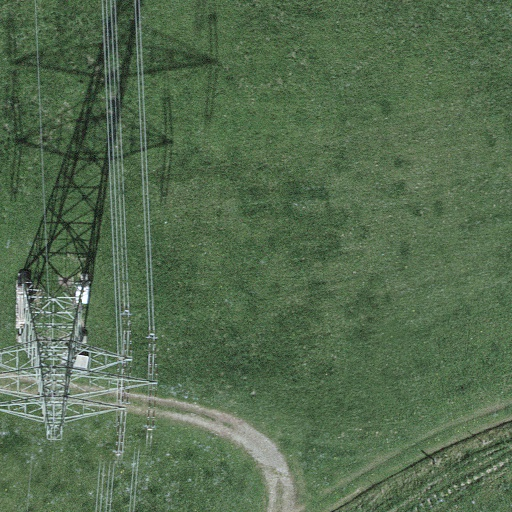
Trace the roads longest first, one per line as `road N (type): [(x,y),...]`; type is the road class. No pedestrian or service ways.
road 1 (track): [(0,385),(188,419),(234,446),(264,479),(268,511)]
road 2 (track): [(318,511),(440,428),(511,409)]
